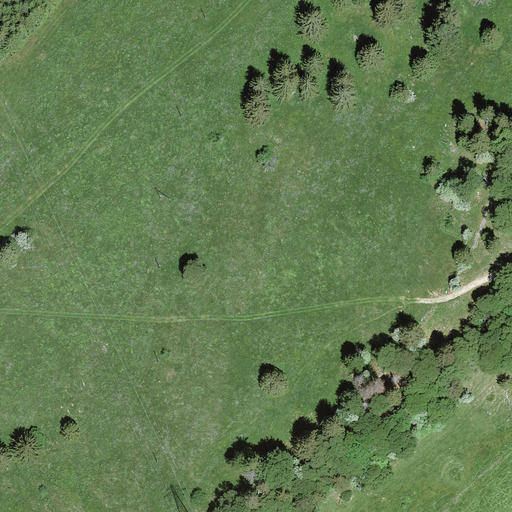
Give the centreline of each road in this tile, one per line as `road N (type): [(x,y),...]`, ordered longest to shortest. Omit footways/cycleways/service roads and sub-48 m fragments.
road 1 (track): [(511,268),(451,293),(310,308),(0,313)]
road 2 (track): [(0,226),(240,0)]
